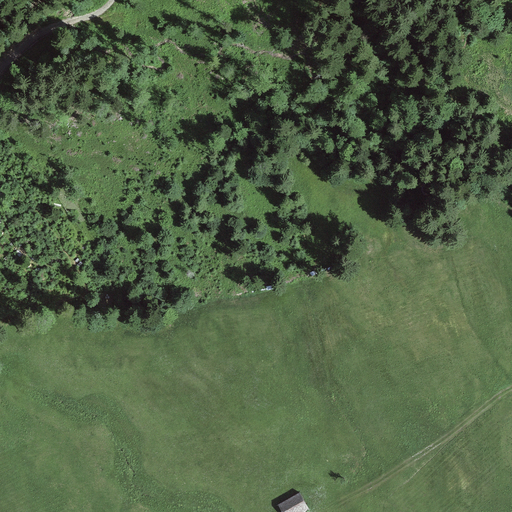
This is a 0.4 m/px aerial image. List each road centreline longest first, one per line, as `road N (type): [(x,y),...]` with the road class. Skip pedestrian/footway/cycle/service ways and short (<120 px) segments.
road 1 (track): [(511,388),(417,457),(321,511)]
road 2 (track): [(0,69),(40,32),(111,0)]
